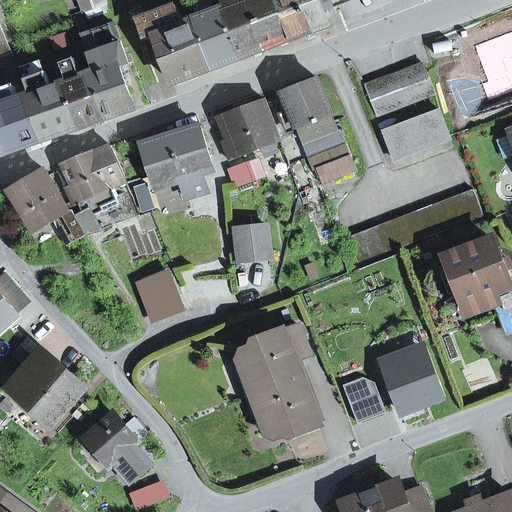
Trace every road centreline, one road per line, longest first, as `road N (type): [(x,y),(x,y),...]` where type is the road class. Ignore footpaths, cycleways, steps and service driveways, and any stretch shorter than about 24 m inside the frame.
road 1 (tertiary): [(462,1),(0,176)]
road 2 (residential): [(0,243),(49,310),(170,436),(211,511)]
road 3 (residential): [(511,403),(300,485)]
road 4 (track): [(161,115),(118,0)]
